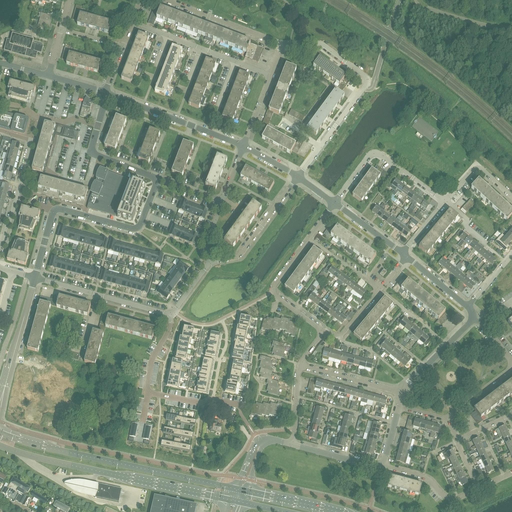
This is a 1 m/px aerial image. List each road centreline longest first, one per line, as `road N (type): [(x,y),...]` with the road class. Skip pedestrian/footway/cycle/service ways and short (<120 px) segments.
road 1 (primary): [(239,489),(0,432)]
road 2 (primary): [(0,445),(235,501)]
road 3 (residential): [(298,176),(366,78),(321,44),(281,43)]
road 4 (unclassified): [(158,178),(134,228),(54,208),(35,277)]
road 5 (residential): [(322,332),(272,289),(334,203)]
road 6 (residential): [(270,74),(130,21)]
road 7 (unclassified): [(242,145),(106,92)]
road 8 (residential): [(444,419),(509,368),(481,322)]
road 9 (unclassified): [(158,178),(93,153),(106,92)]
road 10 (residential): [(209,262),(238,256),(298,176)]
road 11 (unclassified): [(35,277),(0,399)]
road 12 (residential): [(281,43),(166,0)]
road 13 (residential): [(0,258),(32,140)]
